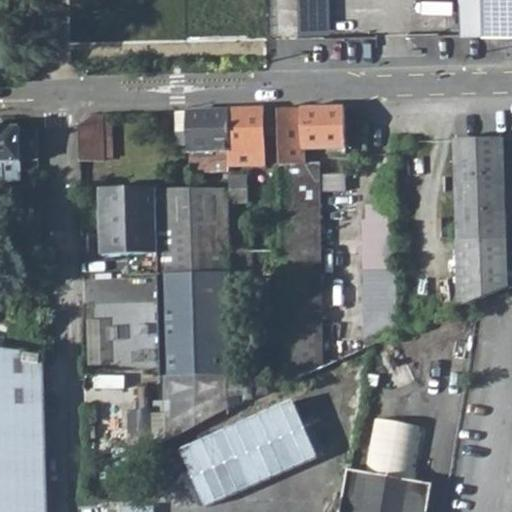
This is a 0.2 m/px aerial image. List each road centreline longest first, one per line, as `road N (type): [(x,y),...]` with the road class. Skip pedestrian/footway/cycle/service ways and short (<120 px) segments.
road 1 (residential): [(57,91),(511,81)]
road 2 (residential): [(57,91),(64,500)]
